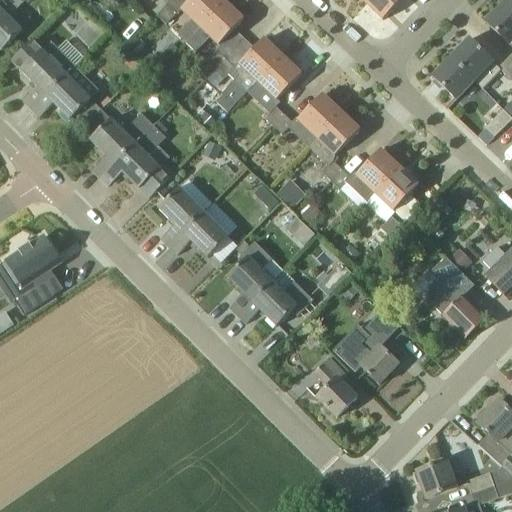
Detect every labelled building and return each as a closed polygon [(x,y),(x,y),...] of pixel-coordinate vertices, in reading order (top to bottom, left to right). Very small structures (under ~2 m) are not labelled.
[(0,51),(1,53),(22,32),(9,19),(25,3),(23,0),(4,0),(0,4),(0,51)] [(200,30),(225,3),(221,0),(192,0),(180,13),(200,30)] [(403,0),(369,0),(365,5),(383,22),(403,0)] [(511,13),(511,0),(508,0),(503,6),(511,13)] [(218,48),(234,32),(244,21),(225,3),(200,30),(187,44),(186,46),(195,55),(209,40),(218,48)] [(167,6),(156,17),(166,27),(177,15),(167,6)] [(511,48),(511,13),(503,6),(486,24),(511,48)] [(72,12),(62,25),(88,44),(98,31),(72,12)] [(257,86),(283,58),(264,41),(235,71),(225,61),(214,73),(223,82),(228,77),(236,85),(217,104),(228,115),(256,85),(257,86)] [(501,72),(484,55),(469,41),(450,61),(474,83),(475,83),(483,91),(501,72)] [(51,43),(42,52),(32,42),(11,63),(21,73),(22,74),(22,73),(38,89),(24,103),(31,111),(75,67),(51,43)] [(214,73),(225,61),(215,51),(203,63),(214,73)] [(160,66),(150,58),(144,66),(155,73),(160,66)] [(288,92),(288,91),(301,76),(283,58),(257,86),(276,104),(288,92)] [(511,81),(511,65),(506,60),(498,68),(511,81)] [(457,102),(474,83),(450,61),(433,79),(457,102)] [(70,122),(99,93),(75,69),(76,68),(75,67),(31,111),(40,120),(54,106),(70,122)] [(322,96),(297,122),(316,140),(341,114),(322,96)] [(197,112),(197,111),(196,105),(192,101),(184,109),(192,117),(197,112)] [(272,128),(283,116),(274,108),(263,120),(272,128)] [(511,120),(504,112),(486,130),(495,139),(511,121),(511,120)] [(217,124),(206,114),(198,121),(209,132),(217,124)] [(333,158),(334,159),(360,132),(341,114),(316,140),(308,149),(327,168),(321,175),(323,176),(318,183),(324,189),(329,183),(330,183),(341,172),(333,164),(333,158)] [(292,125),(283,116),(272,128),(281,137),(288,130),(292,125)] [(101,180),(153,128),(141,117),(124,134),(110,120),(90,142),(107,158),(92,172),(101,180)] [(139,191),(153,177),(169,161),(157,149),(165,141),(153,128),(101,180),(109,188),(122,175),(139,191)] [(214,163),(221,149),(210,144),(203,158),(214,163)] [(374,197),(399,169),(381,152),(356,178),(353,175),(349,180),(341,172),(330,183),(339,193),(346,186),(363,203),(363,202),(366,204),(373,196),(374,197)] [(405,203),(404,202),(418,187),(399,169),(374,197),(393,215),(405,203)] [(302,200),(288,185),(277,195),(292,210),(302,200)] [(169,249),(204,214),(179,189),(158,211),(175,227),(161,241),(169,249)] [(279,204),(271,196),(262,204),(270,213),(279,204)] [(313,207),(302,216),(310,226),(321,216),(313,207)] [(207,260),(229,240),(204,214),(169,249),(177,257),(191,243),(207,260)] [(391,219),(380,231),(390,240),(401,228),(391,219)] [(314,237),(307,230),(296,241),(304,248),(314,237)] [(62,263),(46,237),(0,267),(0,282),(22,315),(53,295),(45,282),(51,279),(48,272),(62,263)] [(377,248),(380,244),(375,239),(372,242),(377,248)] [(254,245),(249,249),(244,243),(235,252),(241,258),(240,259),(244,263),(227,280),(244,296),(230,310),(238,319),(274,283),(262,272),(271,262),(254,245)] [(397,257),(388,247),(376,258),(385,269),(397,257)] [(506,299),(511,293),(511,250),(505,258),(497,249),(483,264),(490,272),(485,277),(506,299)] [(449,261),(462,275),(472,265),(459,251),(449,261)] [(485,320),(463,298),(474,288),(446,260),(430,276),(435,281),(430,286),(426,301),(465,340),(485,320)] [(341,265),(329,277),(340,287),(351,275),(341,265)] [(297,316),(312,301),(283,273),(274,283),(238,319),(246,326),(260,312),(277,328),(293,311),(297,316)] [(340,295),(349,303),(358,293),(350,285),(340,295)] [(5,313),(0,315),(0,335),(14,327),(5,313)] [(354,373),(360,367),(379,386),(399,366),(380,348),(392,336),(375,320),(363,332),(357,327),(333,352),(354,373)] [(297,334),(308,345),(315,339),(305,327),(297,334)] [(357,400),(341,384),(346,378),(329,360),(314,374),(328,389),(317,399),(337,420),(357,400)] [(511,413),(500,402),(490,413),(487,411),(483,411),(478,417),(478,421),(480,423),(478,426),(488,436),(478,447),(504,470),(503,471),(511,479),(511,413)] [(426,501),(457,490),(447,463),(416,474),(426,501)] [(471,497),(511,481),(511,479),(503,471),(467,484),(471,497)] [(476,509),(511,495),(511,481),(471,497),(476,509)]
